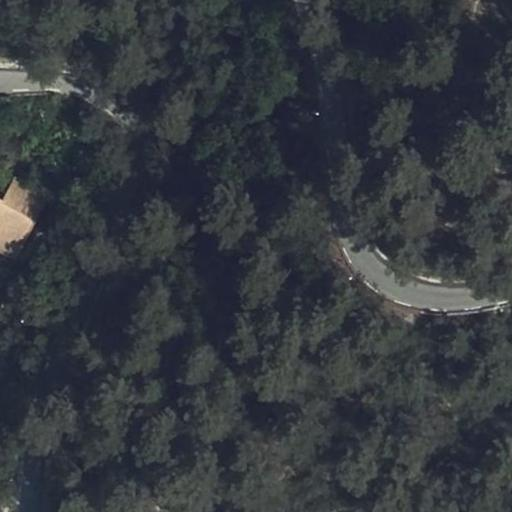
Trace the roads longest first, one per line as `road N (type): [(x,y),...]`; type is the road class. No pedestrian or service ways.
road 1 (tertiary): [(39,511),(52,417),(155,152),(152,114),(124,88),(0,77)]
road 2 (tertiary): [(318,0),(353,216),(376,270),(425,290),(511,286)]
